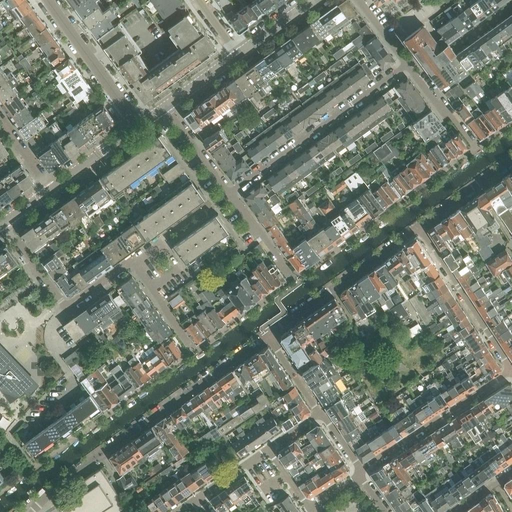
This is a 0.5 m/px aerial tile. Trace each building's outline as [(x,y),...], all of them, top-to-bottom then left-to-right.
[(22,0),(11,8),(18,17),(18,18),(32,8),(31,6),(32,5),(30,2),(28,2),(26,0),(22,0)] [(83,0),(75,6),(82,17),(99,4),(95,0),(83,0)] [(148,0),(142,5),(162,32),(169,27),(190,12),(182,2),(181,0),(180,0),(148,0)] [(251,0),(252,2),(247,5),(258,19),(267,13),(257,0),(251,0)] [(257,0),(267,13),(276,6),(271,0),(257,0)] [(349,0),(342,0),(338,4),(348,19),(352,16),(354,18),(359,14),(358,12),(349,0)] [(466,0),(457,0),(457,1),(474,24),(480,19),(466,0)] [(475,0),(466,0),(480,19),(486,15),(476,1),(475,0)] [(476,0),(476,1),(486,15),(493,10),(485,0),(476,0)] [(485,0),(493,10),(499,6),(495,0),(485,0)] [(457,1),(450,5),(467,29),(474,24),(457,1)] [(99,4),(82,17),(89,27),(113,10),(110,5),(103,10),(99,4)] [(338,4),(328,11),(341,27),(339,26),(343,23),(344,25),(350,21),(348,19),(338,4),(337,4),(338,4)] [(247,5),(238,12),(249,26),(258,19),(247,5)] [(446,13),(450,19),(461,33),(467,29),(450,5),(444,10),(446,13)] [(36,13),(36,11),(35,9),(33,8),(32,8),(18,18),(25,27),(39,17),(37,13),(36,13)] [(114,25),(110,19),(116,14),(113,10),(89,27),(97,37),(114,25)] [(249,26),(238,12),(234,14),(232,11),(226,15),(238,31),(241,32),(249,26)] [(328,11),(319,17),(330,32),(334,29),(335,32),(341,27),(328,11)] [(97,37),(102,44),(121,70),(123,69),(126,74),(125,75),(129,82),(130,81),(133,84),(132,84),(145,101),(217,49),(191,14),(190,12),(169,27),(170,29),(183,47),(177,52),(148,73),(146,69),(134,53),(138,50),(122,29),(118,23),(117,23),(116,23),(114,25),(97,37)] [(45,24),(44,22),(42,21),(41,21),(42,21),(39,17),(25,27),(32,37),(46,27),(46,26),(45,27),(45,26),(45,24)] [(330,32),(319,17),(310,24),(322,41),(321,39),(324,37),(326,38),(331,34),(330,32)] [(461,33),(450,19),(447,22),(444,17),(440,19),(454,38),(461,33)] [(511,23),(507,17),(501,22),(511,36),(511,23)] [(440,27),(437,29),(442,37),(447,43),(454,38),(440,19),(437,22),(440,27)] [(352,24),(360,35),(363,40),(373,32),(367,23),(361,28),(356,21),(352,24)] [(511,36),(501,22),(495,26),(505,40),(508,38),(511,43),(511,36)] [(310,24),(301,31),(311,46),(315,43),(316,45),(322,41),(310,24)] [(404,40),(405,39),(409,45),(419,59),(423,63),(422,64),(427,70),(428,70),(440,87),(442,85),(452,78),(457,84),(458,83),(460,82),(459,81),(470,73),(466,68),(456,54),(447,43),(442,37),(436,42),(423,25),(421,27),(420,26),(420,27),(405,39),(404,39),(403,39),(404,40)] [(495,26),(488,31),(506,55),(509,52),(502,42),(505,40),(495,26)] [(50,32),(50,30),(48,28),(47,28),(46,27),(32,37),(39,46),(53,36),(50,32)] [(311,46),(301,31),(291,37),(302,52),(306,50),(307,52),(313,48),(311,46)] [(488,31),(482,35),(492,49),(495,47),(503,57),(506,55),(488,31)] [(360,35),(351,41),(352,42),(355,46),(363,40),(360,35)] [(489,51),(492,49),(482,35),(476,40),(490,59),(494,64),(497,61),(489,51)] [(53,36),(39,46),(46,56),(59,47),(60,46),(59,45),(59,43),(58,41),(56,41),(53,36)] [(360,48),(366,56),(382,44),(376,36),(364,45),(362,42),(358,45),(357,44),(355,46),(351,49),(354,53),(360,48)] [(291,38),(282,44),(293,59),(296,56),(299,60),(305,56),(302,52),(291,37),(291,38)] [(476,40),(469,44),(484,63),(490,59),(476,40)] [(351,41),(342,48),(345,53),(351,49),(355,46),(352,42),(351,41)] [(6,44),(1,47),(5,53),(10,49),(6,44)] [(290,66),(289,65),(294,61),(293,59),(282,44),(273,51),(286,69),(291,76),(294,74),(289,67),(290,66)] [(382,44),(366,56),(372,65),(377,61),(389,53),(382,44)] [(482,65),(484,63),(469,44),(462,49),(477,68),(479,71),(484,67),(482,65)] [(46,56),(42,59),(45,63),(48,60),(53,66),(66,56),(59,47),(46,56)] [(342,48),(332,55),(336,60),(345,53),(342,48)] [(462,49),(456,54),(466,68),(470,66),(474,71),(477,68),(462,49)] [(264,57),(274,72),(278,70),(281,73),(286,69),(273,51),(264,57)] [(383,69),(382,69),(383,70),(395,61),(389,53),(377,61),(383,69)] [(24,58),(20,60),(27,70),(32,66),(25,57),(24,58)] [(68,58),(50,71),(55,76),(58,80),(76,66),(69,57),(68,58)] [(277,88),(270,79),(276,74),(274,72),(264,57),(254,64),(269,85),(273,91),(277,88)] [(359,62),(351,68),(362,84),(370,78),(370,79),(371,78),(370,78),(368,75),(364,70),(359,62)] [(254,64),(244,71),(262,95),(267,92),(264,88),(269,85),(254,64)] [(76,66),(58,80),(60,82),(61,82),(67,90),(84,78),(81,73),(76,67),(76,66)] [(0,68),(0,85),(13,76),(11,72),(5,76),(0,68)] [(351,68),(342,74),(354,90),(362,84),(351,68)] [(257,99),(262,95),(244,71),(234,79),(249,99),(254,95),(257,99)] [(342,74),(334,80),(346,96),(354,90),(342,74)] [(17,92),(14,88),(19,84),(13,76),(0,85),(0,101),(1,103),(17,92)] [(395,87),(400,94),(413,85),(407,77),(394,86),(395,87)] [(87,82),(88,82),(84,78),(67,90),(74,99),(73,100),(75,103),(93,89),(87,82)] [(225,86),(236,101),(235,101),(239,106),(243,103),(241,101),(247,97),(234,79),(225,86)] [(475,79),(464,87),(471,97),(472,97),(472,96),(475,94),(482,89),(482,88),(475,79)] [(511,87),(506,79),(499,84),(502,88),(511,102),(511,87)] [(38,80),(34,83),(38,89),(42,86),(38,80)] [(334,80),(326,86),(338,102),(346,96),(334,80)] [(491,81),(489,84),(497,94),(511,115),(511,102),(502,88),(498,90),(491,81)] [(457,84),(452,88),(458,97),(464,92),(458,83),(457,84)] [(489,90),(493,97),(490,99),(495,105),(507,121),(511,118),(511,115),(497,94),(489,84),(487,84),(491,89),(489,90)] [(401,95),(397,98),(402,105),(419,93),(413,85),(400,94),(401,95)] [(225,86),(212,95),(223,110),(235,101),(236,101),(225,86)] [(326,86),(318,91),(330,107),(338,102),(326,86)] [(456,100),(451,103),(464,120),(468,117),(472,114),(463,102),(459,97),(459,98),(458,97),(452,88),(448,90),(452,95),(456,100)] [(38,89),(32,94),(35,97),(41,93),(38,89)] [(475,94),(472,96),(472,97),(476,102),(479,102),(480,100),(479,99),(486,93),(482,89),(475,94)] [(322,113),(330,107),(318,91),(310,97),(322,114),(322,113)] [(17,92),(1,103),(10,115),(25,104),(17,92)] [(419,93),(402,105),(408,113),(425,101),(419,93)] [(212,95),(200,104),(211,119),(223,110),(212,95)] [(385,99),(383,95),(382,95),(375,101),(387,118),(394,112),(392,108),(389,104),(385,99)] [(305,107),(304,107),(313,120),(322,114),(310,97),(302,103),(305,107)] [(485,102),(489,109),(489,108),(502,125),(507,121),(495,105),(490,99),(490,98),(485,102)] [(272,99),(267,103),(271,108),(276,104),(272,99)] [(375,101),(367,107),(378,123),(387,118),(375,101)] [(408,113),(413,120),(409,123),(410,124),(431,109),(425,101),(408,113)] [(34,116),(25,104),(10,115),(19,127),(34,116)] [(110,126),(116,122),(103,104),(93,112),(106,129),(110,126)] [(200,104),(184,115),(195,130),(211,119),(200,104)] [(300,104),(291,111),(304,127),(312,121),(313,120),(304,107),(303,108),(302,108),(300,104)] [(73,126),(67,130),(79,148),(80,148),(86,144),(106,129),(93,112),(82,120),(76,110),(73,106),(72,105),(63,111),(65,114),(69,111),(75,120),(71,123),(73,126)] [(367,107),(358,113),(370,129),(378,123),(367,107)] [(489,109),(484,112),(497,128),(502,125),(489,108),(489,109)] [(431,109),(410,124),(417,133),(437,117),(431,109)] [(291,111),(283,116),(295,133),(303,127),(304,127),(291,111)] [(34,116),(19,127),(26,137),(30,134),(46,123),(39,113),(34,116)] [(358,113),(350,118),(362,135),(370,129),(358,113)] [(474,118),(487,134),(488,134),(495,130),(482,113),(475,118),(474,118)] [(283,116),(275,122),(287,138),(295,133),(283,116)] [(437,117),(417,133),(423,141),(430,137),(437,131),(444,126),(437,117)] [(487,134),(474,118),(471,120),(468,117),(464,120),(467,124),(480,139),(487,134)] [(350,118),(342,124),(354,141),(362,135),(350,118)] [(79,148),(67,130),(64,133),(55,121),(49,126),(70,155),(71,154),(72,154),(73,153),(74,151),(79,148)] [(275,122),(267,128),(279,144),(287,138),(275,122)] [(334,130),(346,147),(354,141),(342,124),(334,130)] [(446,124),(444,126),(462,151),(469,147),(458,132),(455,134),(451,130),(446,124)] [(53,141),(47,145),(60,162),(61,161),(61,160),(63,160),(64,159),(65,158),(70,155),(49,126),(49,125),(44,129),(49,134),(53,141)] [(444,126),(437,131),(443,139),(455,156),(462,151),(444,126)] [(406,127),(386,142),(388,145),(392,142),(409,130),(406,127)] [(267,128),(259,134),(271,150),(279,144),(267,128)] [(219,129),(203,141),(210,150),(226,139),(219,129)] [(334,130),(324,137),(334,150),(335,149),(338,153),(346,147),(334,130)] [(435,145),(430,149),(442,166),(450,160),(438,143),(443,139),(437,131),(430,137),(435,145)] [(26,137),(34,147),(49,169),(53,167),(54,166),(55,165),(56,165),(57,164),(58,163),(59,162),(59,163),(60,162),(47,145),(41,149),(38,144),(30,134),(26,137)] [(172,155),(165,145),(167,144),(168,144),(161,134),(101,177),(116,196),(172,155)] [(259,134),(251,140),(263,156),(271,150),(259,134)] [(333,150),(334,150),(324,137),(315,143),(315,144),(327,160),(336,154),(333,150)] [(443,139),(438,143),(450,160),(455,156),(443,139)] [(251,140),(243,146),(251,157),(255,162),(255,161),(263,156),(251,140)] [(238,142),(232,145),(238,153),(243,149),(238,142)] [(386,142),(373,152),(380,161),(387,156),(392,151),(388,145),(386,142)] [(392,142),(388,145),(392,151),(395,156),(396,157),(401,153),(392,142)] [(224,143),(211,152),(218,161),(230,152),(224,143)] [(315,144),(307,150),(319,166),(327,160),(315,144)] [(442,166),(430,149),(429,149),(427,145),(422,147),(438,168),(442,166)] [(307,150),(299,155),(311,172),(319,166),(307,150)] [(392,151),(387,156),(390,160),(395,156),(392,151)] [(422,165),(429,175),(435,170),(421,151),(415,157),(420,163),(422,162),(423,164),(422,165)] [(237,160),(230,152),(218,161),(224,170),(237,161),(237,160)] [(299,155),(291,161),(303,178),(311,172),(299,155)] [(242,156),(237,160),(237,161),(224,170),(231,179),(255,162),(251,157),(246,161),(242,156)] [(383,165),(390,160),(387,156),(380,161),(383,165)] [(429,175),(422,165),(423,164),(422,162),(420,163),(415,157),(406,164),(420,182),(429,175)] [(291,161),(283,167),(295,184),(303,178),(291,161)] [(420,182),(406,164),(404,162),(397,168),(412,187),(420,182)] [(184,172),(178,163),(163,174),(169,183),(184,172)] [(24,188),(24,187),(26,187),(27,186),(28,185),(28,184),(28,185),(29,184),(33,181),(21,164),(11,171),(23,189),(24,188)] [(283,167),(275,173),(287,189),(295,184),(283,167)] [(393,170),(397,174),(393,177),(405,192),(412,187),(397,168),(393,170)] [(382,172),(400,196),(405,192),(393,177),(389,171),(388,172),(386,169),(382,172)] [(16,193),(17,193),(18,192),(19,192),(20,191),(21,190),(22,189),(22,190),(23,189),(11,171),(1,179),(13,196),(16,194),(16,193)] [(356,171),(344,180),(352,190),(364,181),(356,171)] [(382,172),(376,178),(393,201),(400,196),(382,172)] [(267,178),(270,183),(266,185),(270,191),(274,188),(279,195),(287,189),(275,173),(267,178)] [(511,176),(510,173),(502,179),(511,194),(511,176)] [(86,211),(90,216),(113,199),(111,196),(112,196),(99,178),(94,182),(94,181),(92,181),(89,183),(89,185),(89,186),(76,195),(87,211),(86,211)] [(375,179),(367,186),(369,187),(384,208),(386,207),(393,201),(376,178),(375,179)] [(1,179),(0,179),(0,198),(3,203),(5,202),(4,202),(5,201),(6,201),(7,200),(8,199),(9,199),(10,198),(13,196),(1,179)] [(511,194),(502,179),(493,185),(510,210),(511,208),(511,194)] [(197,190),(197,189),(191,181),(190,180),(133,221),(147,240),(206,197),(199,188),(197,190)] [(243,196),(249,205),(262,195),(263,196),(268,193),(261,183),(243,196)] [(337,184),(331,189),(334,194),(341,189),(337,184)] [(158,185),(153,188),(158,195),(163,191),(158,185)] [(497,212),(511,234),(511,213),(510,210),(493,185),(484,191),(493,205),(497,212)] [(379,212),(379,211),(384,208),(369,187),(363,192),(373,206),(374,205),(379,212)] [(495,219),(488,209),(490,207),(493,205),(484,191),(481,193),(457,210),(482,249),(478,251),(481,255),(491,249),(488,245),(492,242),(487,235),(499,226),(495,219)] [(363,192),(357,197),(372,216),(379,212),(374,205),(373,206),(363,192)] [(301,201),(305,197),(303,194),(288,205),(293,211),(303,204),(301,201)] [(70,197),(70,198),(70,199),(56,209),(54,209),(52,210),(52,212),(51,213),(63,231),(69,226),(82,218),(81,215),(86,211),(87,211),(76,195),(74,196),(73,195),(70,197)] [(262,195),(249,205),(256,214),(269,205),(263,196),(262,195)] [(357,197),(357,198),(344,208),(346,210),(348,212),(351,217),(352,217),(359,226),(372,216),(357,197)] [(126,198),(121,202),(125,207),(130,203),(126,198)] [(329,199),(319,206),(325,215),(335,207),(329,199)] [(303,204),(293,211),(298,217),(308,210),(303,204)] [(269,205),(256,214),(262,222),(263,223),(270,218),(275,214),(269,205)] [(129,206),(124,209),(128,214),(133,211),(129,206)] [(308,210),(298,217),(302,224),(312,217),(308,210)] [(346,210),(341,214),(353,231),(359,226),(352,217),(351,217),(348,212),(346,210)] [(457,210),(450,216),(464,238),(474,253),(478,251),(482,249),(457,210)] [(340,212),(331,219),(333,222),(344,237),(353,231),(341,214),(340,212)] [(22,234),(27,240),(26,241),(28,244),(29,243),(42,262),(43,261),(50,256),(43,245),(63,231),(51,213),(50,214),(49,214),(48,213),(46,215),(45,216),(46,217),(28,230),(28,229),(26,229),(24,230),(24,232),(22,234)] [(99,214),(92,219),(99,228),(106,224),(99,214)] [(218,214),(171,247),(180,259),(182,258),(188,265),(230,235),(222,224),(224,223),(225,224),(225,223),(218,214)] [(450,216),(441,222),(450,236),(455,244),(464,238),(450,216)] [(302,224),(298,227),(301,231),(305,228),(307,230),(317,223),(312,217),(302,224)] [(274,223),(273,221),(270,218),(263,223),(267,228),(274,223)] [(333,222),(324,228),(336,244),(344,237),(333,222)] [(441,222),(434,226),(444,240),(450,236),(441,222)] [(267,228),(267,229),(273,236),(280,231),(274,223),(267,228)] [(138,232),(134,225),(123,233),(134,249),(145,241),(138,232)] [(428,231),(440,250),(443,255),(450,250),(444,240),(434,226),(428,231)] [(307,239),(319,255),(335,244),(336,244),(324,228),(323,227),(322,227),(307,238),(308,239),(307,239)] [(83,228),(79,230),(86,239),(89,237),(83,228)] [(280,231),(273,236),(283,250),(290,244),(288,241),(280,231)] [(123,233),(112,241),(124,257),(134,249),(123,233)] [(307,239),(308,239),(307,238),(307,239),(305,237),(297,243),(293,237),(288,241),(290,244),(296,252),(306,265),(319,255),(307,239)] [(439,275),(431,261),(416,239),(407,245),(429,278),(431,280),(439,275)] [(101,248),(101,249),(104,253),(104,252),(113,265),(124,257),(112,241),(101,248)] [(50,256),(43,261),(49,270),(61,261),(58,257),(64,253),(61,249),(60,249),(55,242),(50,245),(56,252),(55,253),(50,256)] [(264,250),(260,244),(259,244),(253,249),(256,253),(258,251),(260,253),(264,250)] [(290,244),(283,250),(288,257),(296,252),(290,244)] [(0,274),(18,261),(6,245),(2,248),(0,247),(0,274)] [(407,245),(402,248),(423,282),(429,278),(407,245)] [(93,253),(96,258),(105,270),(113,265),(104,252),(104,253),(101,249),(101,248),(93,253)] [(396,253),(411,277),(406,281),(408,284),(412,290),(414,288),(423,282),(402,248),(396,253)] [(491,249),(481,255),(481,256),(484,260),(492,255),(494,254),(491,249)] [(492,255),(484,260),(484,261),(486,264),(494,276),(497,274),(511,263),(511,259),(505,249),(494,257),(492,255)] [(450,250),(443,255),(452,268),(459,263),(450,250)] [(459,263),(452,268),(456,275),(469,267),(467,265),(474,261),(481,256),(481,255),(478,251),(474,253),(470,256),(469,254),(464,257),(463,255),(462,256),(463,259),(459,263)] [(296,252),(288,257),(298,270),(306,265),(296,252)] [(105,270),(96,258),(93,253),(84,259),(85,261),(88,264),(97,276),(105,270)] [(398,270),(406,281),(411,277),(396,253),(390,257),(398,270)] [(258,265),(254,260),(251,256),(248,258),(251,262),(255,268),(252,270),(254,273),(258,279),(268,291),(274,287),(257,265),(258,265)] [(260,263),(258,265),(257,265),(274,287),(279,284),(270,272),(267,267),(259,256),(256,258),(260,263)] [(390,257),(385,262),(398,281),(398,282),(401,280),(396,272),(398,270),(390,257)] [(67,270),(61,261),(49,270),(54,278),(63,272),(64,272),(67,270)] [(77,266),(80,270),(89,282),(97,276),(88,264),(85,261),(81,264),(78,266),(77,266)] [(469,267),(456,275),(460,281),(473,273),(480,268),(486,264),(484,261),(477,266),(474,262),(475,262),(474,261),(467,265),(469,267)] [(385,262),(375,268),(389,289),(391,288),(390,286),(398,281),(385,262)] [(511,283),(511,263),(497,274),(504,283),(508,280),(511,285),(511,283)] [(270,272),(279,284),(286,279),(275,264),(272,264),(267,267),(270,272)] [(21,266),(17,269),(25,279),(28,277),(21,266)] [(392,296),(401,290),(397,284),(391,288),(389,289),(375,268),(367,274),(380,294),(381,295),(386,303),(390,309),(394,307),(386,294),(390,292),(392,296)] [(473,273),(460,281),(464,287),(481,276),(479,272),(482,270),(480,268),(473,273)] [(261,297),(251,284),(247,278),(245,275),(241,269),(235,273),(256,301),(256,300),(260,297),(261,297)] [(57,282),(67,295),(70,296),(81,288),(72,276),(67,270),(64,272),(63,272),(54,278),(57,282)] [(80,270),(72,276),(81,288),(89,282),(80,270)] [(237,277),(228,284),(230,287),(225,290),(223,287),(217,291),(221,296),(221,297),(227,292),(241,311),(256,301),(235,273),(237,277)] [(254,273),(247,278),(251,284),(261,297),(268,291),(258,279),(254,273)] [(367,274),(358,281),(370,300),(380,294),(367,274)] [(423,282),(414,288),(414,289),(414,288),(420,297),(426,293),(444,282),(439,275),(431,280),(429,278),(423,282)] [(481,276),(464,287),(468,293),(486,281),(483,275),(481,276)] [(132,276),(117,286),(119,289),(117,291),(120,294),(113,299),(116,303),(124,296),(139,286),(132,276)] [(486,281),(468,293),(473,300),(485,291),(483,288),(495,280),(493,277),(486,281)] [(358,281),(349,287),(366,315),(376,309),(370,300),(358,281)] [(444,282),(426,293),(431,300),(435,297),(448,288),(444,282)] [(502,290),(505,295),(508,293),(507,292),(511,288),(511,283),(511,285),(503,290),(502,290)] [(124,296),(116,303),(119,307),(125,302),(128,305),(129,304),(131,306),(146,296),(139,286),(124,296)] [(485,291),(473,300),(477,307),(502,290),(503,290),(500,286),(492,291),(490,288),(485,291)] [(341,296),(342,298),(344,301),(352,314),(358,311),(362,318),(366,315),(349,287),(341,292),(341,296)] [(184,293),(180,288),(166,298),(168,300),(174,296),(173,296),(178,293),(180,296),(184,293)] [(210,288),(202,291),(211,304),(221,296),(215,295),(210,288)] [(438,300),(427,308),(429,310),(452,295),(448,288),(435,297),(438,300)] [(477,307),(481,313),(494,305),(498,302),(496,298),(498,297),(499,298),(505,295),(502,290),(477,307)] [(202,291),(198,294),(204,303),(201,305),(218,328),(226,323),(217,311),(211,304),(202,291)] [(227,292),(221,297),(224,300),(227,303),(227,304),(236,315),(241,311),(227,292)] [(109,293),(98,300),(98,301),(109,315),(115,324),(125,316),(119,307),(116,303),(113,299),(109,293)] [(184,300),(180,296),(178,293),(173,296),(174,296),(179,304),(184,300)] [(417,294),(409,299),(413,305),(421,299),(417,294)] [(382,305),(386,303),(381,295),(377,298),(382,305)] [(452,295),(429,310),(431,314),(436,310),(438,313),(457,301),(452,295)] [(131,306),(133,309),(132,311),(134,314),(132,316),(134,319),(138,316),(153,306),(146,296),(131,306)] [(179,304),(174,296),(168,300),(174,308),(179,304)] [(211,304),(217,311),(226,323),(236,315),(227,304),(227,303),(224,300),(221,297),(221,296),(211,304)] [(319,308),(330,326),(346,316),(334,297),(319,308)] [(421,299),(413,305),(425,324),(433,319),(421,299)] [(494,305),(481,313),(485,320),(504,308),(511,303),(509,300),(496,308),(494,305)] [(98,301),(86,309),(97,324),(109,315),(98,301)] [(439,320),(436,322),(437,324),(461,308),(457,301),(438,313),(440,317),(438,318),(439,320)] [(391,311),(395,316),(398,321),(409,314),(401,302),(394,307),(390,309),(391,311)] [(201,313),(196,316),(211,333),(218,328),(201,305),(201,306),(200,304),(196,307),(201,313)] [(138,316),(146,326),(161,316),(153,306),(138,316)] [(304,319),(313,335),(314,337),(331,327),(330,326),(319,308),(304,319)] [(439,327),(441,326),(444,324),(446,328),(465,315),(461,308),(437,324),(437,325),(439,327)] [(508,315),(504,308),(485,320),(490,326),(508,315)] [(86,309),(75,317),(86,332),(97,324),(86,309)] [(0,387),(19,395),(25,391),(29,395),(38,386),(37,385),(8,356),(0,347),(0,314),(1,314),(0,313),(0,387)] [(189,318),(205,338),(211,333),(196,316),(195,315),(192,317),(192,316),(189,318)] [(448,331),(443,335),(445,338),(450,334),(470,322),(465,315),(446,328),(448,331)] [(495,335),(511,324),(511,320),(508,315),(490,326),(495,335)] [(146,326),(155,339),(157,338),(158,341),(172,331),(161,316),(146,326)] [(75,317),(64,325),(75,340),(86,332),(75,317)] [(185,328),(197,344),(205,338),(189,318),(188,317),(181,323),(185,328)] [(291,328),(301,344),(315,363),(323,358),(315,348),(311,340),(313,339),(311,337),(313,335),(304,319),(295,325),(295,326),(291,328)] [(455,341),(474,328),(470,322),(450,334),(455,341)] [(511,332),(510,330),(511,328),(511,324),(495,335),(500,342),(511,333),(511,332)] [(281,335),(280,340),(281,340),(289,352),(301,344),(291,328),(282,335),(281,335)] [(474,328),(455,341),(457,344),(454,346),(457,349),(466,343),(467,344),(479,336),(474,328)] [(511,333),(500,342),(504,348),(511,343),(511,333)] [(467,345),(460,349),(465,356),(484,344),(484,343),(479,336),(467,344),(467,345)] [(161,344),(174,360),(183,354),(173,340),(171,341),(169,338),(161,344)] [(159,341),(152,346),(166,365),(174,360),(161,344),(159,341)] [(301,344),(289,352),(298,365),(302,372),(315,363),(301,344)] [(484,344),(465,356),(469,363),(489,350),(484,344)] [(152,346),(145,352),(146,354),(159,371),(166,365),(152,346)] [(259,351),(272,371),(283,387),(292,381),(269,347),(266,347),(259,351)] [(469,363),(464,366),(466,370),(471,366),(474,370),(493,357),(489,350),(469,363)] [(65,359),(69,364),(79,356),(75,351),(65,359)] [(283,387),(272,371),(259,351),(251,357),(263,376),(267,374),(278,390),(283,387)] [(131,366),(143,382),(151,377),(137,358),(133,352),(131,353),(134,357),(128,361),(131,366)] [(139,357),(137,358),(151,377),(159,371),(146,354),(140,359),(139,357)] [(95,357),(91,360),(98,368),(102,374),(105,371),(95,357)] [(263,384),(262,385),(264,387),(273,401),(277,398),(267,384),(268,383),(263,376),(251,357),(244,362),(256,381),(259,379),(263,384)] [(330,364),(329,362),(324,357),(323,358),(315,363),(302,372),(307,379),(330,364)] [(493,357),(474,370),(476,373),(470,376),(472,380),(497,364),(493,357)] [(231,371),(240,383),(242,381),(244,384),(246,386),(251,383),(255,389),(259,387),(256,381),(244,362),(234,369),(231,371)] [(460,373),(457,374),(469,392),(477,387),(472,380),(470,376),(469,374),(466,370),(464,366),(461,363),(456,366),(459,371),(460,373)] [(337,370),(335,367),(333,368),(330,364),(307,379),(312,387),(337,370)] [(497,364),(472,380),(477,387),(480,384),(478,381),(486,376),(488,379),(500,371),(501,369),(497,364)] [(116,378),(109,383),(120,400),(128,394),(136,388),(137,387),(126,371),(124,372),(119,365),(111,372),(116,378)] [(131,366),(125,370),(126,371),(137,387),(143,382),(131,366)] [(81,381),(80,381),(81,382),(81,381),(91,395),(102,410),(108,406),(109,408),(120,400),(109,383),(102,374),(98,368),(81,381),(80,381),(81,381)] [(443,368),(440,370),(447,381),(444,383),(456,401),(462,397),(450,378),(443,368)] [(337,370),(312,387),(316,393),(330,385),(336,380),(341,377),(337,370)] [(231,371),(224,376),(233,388),(237,385),(240,389),(239,389),(241,392),(244,389),(240,383),(231,371)] [(469,392),(457,374),(457,375),(457,376),(454,378),(453,375),(450,378),(462,397),(469,392)] [(236,399),(230,390),(233,388),(224,376),(218,380),(232,400),(233,401),(236,399)] [(437,379),(433,381),(449,405),(456,401),(444,383),(441,385),(437,379)] [(218,380),(212,384),(225,402),(228,400),(229,402),(232,400),(218,380)] [(341,387),(336,380),(330,385),(316,393),(321,400),(341,387)] [(433,381),(426,386),(433,396),(443,409),(449,405),(433,381)] [(508,383),(484,399),(489,406),(511,390),(511,386),(511,384),(508,383)] [(212,384),(206,388),(220,408),(222,406),(221,404),(225,402),(212,384)] [(294,385),(281,394),(285,401),(298,392),(294,385)] [(253,391),(259,401),(251,406),(256,412),(270,402),(259,387),(255,389),(253,391)] [(350,390),(348,387),(343,390),(341,387),(321,400),(325,407),(334,400),(350,390)] [(206,388),(200,393),(212,410),(213,410),(216,408),(217,409),(220,408),(206,388)] [(420,391),(423,395),(436,414),(443,409),(433,396),(430,398),(424,389),(420,391)] [(356,396),(354,394),(351,390),(350,390),(334,400),(325,407),(329,414),(349,401),(356,396)] [(511,390),(489,406),(494,412),(511,400),(511,390)] [(85,394),(88,398),(86,399),(83,395),(79,398),(78,398),(82,402),(93,417),(102,411),(87,391),(85,394)] [(285,401),(279,405),(283,411),(299,400),(302,398),(298,392),(285,401)] [(209,414),(208,412),(211,410),(212,411),(212,410),(200,393),(194,397),(207,415),(209,414)] [(423,395),(416,399),(420,405),(429,418),(436,414),(423,395)] [(205,418),(207,420),(205,421),(209,426),(214,422),(215,421),(211,416),(209,418),(207,415),(194,397),(188,401),(197,414),(197,413),(201,420),(205,418)] [(410,397),(406,399),(414,410),(422,423),(429,418),(420,405),(416,407),(410,397)] [(69,405),(72,409),(84,424),(93,417),(82,402),(78,398),(76,401),(78,405),(77,406),(74,402),(70,405),(69,405)] [(283,411),(282,411),(285,415),(291,411),(293,414),(306,404),(302,398),(299,400),(283,411)] [(484,399),(477,403),(485,416),(493,427),(500,423),(499,423),(497,419),(498,419),(494,412),(489,406),(484,399)] [(500,413),(499,413),(508,407),(510,411),(511,409),(511,400),(494,412),(498,419),(500,417),(498,414),(500,413)] [(194,415),(197,414),(188,401),(182,405),(197,427),(198,428),(202,426),(194,415)] [(349,401),(329,414),(334,420),(353,408),(355,407),(353,403),(351,404),(349,401)] [(482,418),(485,416),(477,403),(471,408),(486,429),(489,428),(482,418)] [(293,414),(294,414),(279,423),(284,431),(309,413),(310,410),(306,404),(293,414)] [(63,416),(74,431),(84,424),(72,409),(69,405),(67,408),(69,411),(68,413),(65,409),(60,412),(63,416)] [(182,405),(171,413),(180,428),(184,426),(188,433),(197,427),(182,405)] [(228,406),(222,411),(224,415),(229,411),(230,410),(229,409),(228,406)] [(251,406),(240,414),(244,420),(256,412),(251,406)] [(404,406),(402,407),(404,410),(416,427),(422,423),(414,410),(410,413),(408,409),(407,409),(404,406)] [(353,408),(334,420),(338,427),(358,414),(353,408)] [(471,408),(464,412),(472,424),(476,422),(482,431),(485,429),(485,430),(486,429),(471,408)] [(511,409),(510,411),(511,413),(511,414),(500,422),(502,425),(511,419),(511,409)] [(396,410),(388,415),(394,424),(394,423),(402,436),(409,431),(397,413),(396,410)] [(397,413),(409,431),(416,427),(404,410),(401,413),(400,411),(397,413)] [(51,418),(54,423),(65,438),(74,431),(63,416),(60,412),(60,411),(57,415),(60,418),(58,419),(56,415),(51,419),(51,418)] [(229,411),(224,415),(227,418),(233,427),(244,420),(240,414),(240,413),(234,417),(229,411)] [(376,411),(369,416),(372,420),(379,415),(376,411)] [(464,412),(457,417),(470,435),(475,443),(482,439),(478,432),(474,435),(469,426),(472,424),(464,412)] [(175,432),(180,428),(171,413),(155,425),(175,454),(172,456),(175,460),(177,458),(178,459),(187,452),(189,451),(188,450),(196,445),(194,442),(186,447),(175,432)] [(343,434),(362,421),(358,414),(338,427),(343,434)] [(262,417),(259,419),(273,439),(282,432),(280,429),(281,428),(272,416),(265,421),(262,417)] [(215,421),(214,422),(222,435),(233,427),(227,418),(223,421),(221,417),(215,421)] [(457,417),(451,421),(462,438),(466,436),(466,437),(470,435),(457,417)] [(65,438),(54,423),(51,418),(48,421),(51,425),(45,429),(45,430),(56,445),(65,438)] [(377,427),(380,432),(389,445),(396,440),(388,427),(382,418),(381,419),(378,421),(380,425),(377,427)] [(256,422),(259,426),(252,430),(263,446),(273,439),(259,419),(256,422)] [(511,419),(502,425),(505,429),(511,424),(511,425),(511,419)] [(362,421),(343,434),(347,440),(354,436),(361,432),(364,429),(367,428),(363,422),(364,422),(363,420),(362,421)] [(451,421),(444,425),(463,454),(470,450),(467,446),(462,438),(451,421)] [(211,429),(205,434),(211,442),(222,435),(214,422),(209,426),(211,429)] [(500,423),(493,427),(495,431),(492,433),(490,430),(487,432),(488,435),(482,439),(485,443),(491,438),(491,439),(498,434),(505,429),(502,425),(500,422),(499,423),(500,423)] [(402,436),(394,423),(394,424),(392,424),(388,427),(396,440),(401,437),(402,436)] [(36,436),(35,436),(47,452),(56,445),(45,430),(45,429),(42,425),(39,428),(42,432),(36,436)] [(317,425),(301,436),(306,442),(310,439),(323,430),(320,426),(317,425)] [(371,425),(367,427),(374,437),(382,449),(389,445),(380,432),(377,427),(374,429),(371,425)] [(453,448),(451,449),(457,458),(463,454),(444,425),(437,430),(446,442),(449,440),(452,445),(453,448)] [(152,427),(133,440),(144,456),(145,455),(146,456),(150,453),(152,457),(162,450),(159,447),(164,443),(152,427)] [(364,429),(361,432),(362,434),(367,441),(376,453),(382,449),(374,437),(371,439),(364,429)] [(243,431),(240,434),(253,452),(263,446),(252,430),(245,435),(243,431)] [(323,430),(310,439),(312,442),(308,445),(307,444),(301,449),(304,452),(327,436),(323,430)] [(443,444),(446,442),(437,430),(430,434),(439,447),(448,460),(450,463),(454,460),(450,453),(449,454),(443,444)] [(33,438),(26,443),(37,459),(47,452),(35,436),(36,436),(32,432),(30,435),(33,438)] [(364,443),(360,436),(362,434),(361,432),(354,436),(358,442),(360,445),(369,458),(376,453),(367,441),(364,443)] [(205,434),(194,441),(194,442),(196,445),(200,450),(207,445),(211,442),(205,434)] [(239,439),(232,444),(243,460),(253,452),(240,434),(236,436),(239,439)] [(430,434),(424,439),(432,451),(438,460),(442,458),(436,449),(439,447),(430,434)] [(327,436),(304,452),(306,455),(316,448),(318,451),(331,442),(327,436)] [(354,444),(358,442),(354,436),(347,440),(353,450),(362,462),(369,458),(360,445),(357,448),(354,444)] [(499,443),(497,445),(509,463),(511,460),(511,452),(502,438),(501,438),(500,436),(496,439),(498,442),(499,443)] [(504,436),(502,438),(511,452),(511,439),(510,436),(506,438),(504,436)] [(424,439),(417,443),(426,455),(432,451),(424,439)] [(133,440),(122,448),(133,464),(144,456),(133,440)] [(301,456),(304,454),(295,440),(289,445),(303,465),(304,465),(303,463),(304,462),(303,460),(304,460),(301,456)] [(314,454),(316,457),(318,460),(335,448),(331,442),(318,451),(314,454)] [(417,443),(410,447),(422,464),(425,462),(426,464),(430,462),(426,455),(417,443)] [(509,463),(497,445),(496,444),(492,446),(490,444),(487,446),(489,449),(503,467),(509,463)] [(289,445),(283,449),(292,462),(295,465),(297,469),(303,465),(289,445)] [(418,466),(422,464),(410,447),(404,452),(423,479),(426,477),(421,469),(421,470),(418,466)] [(122,448),(110,457),(120,473),(133,464),(122,448)] [(316,461),(318,464),(320,463),(322,466),(326,463),(340,454),(335,448),(318,460),(316,461)] [(278,452),(279,452),(278,455),(288,470),(292,475),(299,471),(297,469),(295,465),(292,462),(283,449),(278,452)] [(489,449),(483,454),(496,472),(503,467),(489,449)] [(404,452),(397,456),(411,476),(411,477),(414,475),(419,481),(423,479),(404,452)] [(327,468),(323,470),(325,472),(326,471),(327,473),(344,461),(340,454),(326,463),(329,467),(327,468)] [(483,454),(477,458),(490,477),(496,472),(483,454)] [(171,456),(165,460),(168,464),(175,460),(172,456),(171,457),(171,456)] [(397,456),(389,461),(394,468),(398,474),(400,477),(403,480),(405,484),(406,485),(410,483),(407,479),(411,476),(397,456)] [(471,458),(468,460),(470,463),(483,481),(490,477),(477,458),(476,458),(473,460),(471,458)] [(197,467),(209,483),(216,478),(214,475),(205,461),(197,467)] [(321,477),(326,486),(348,471),(349,468),(344,461),(327,473),(326,471),(325,472),(323,470),(319,474),(321,477)] [(389,461),(370,474),(375,480),(387,472),(394,468),(389,461)] [(159,462),(153,467),(156,472),(163,468),(159,462)] [(317,472),(311,463),(305,467),(306,468),(305,468),(320,490),(326,486),(321,477),(319,474),(317,472)] [(464,469),(468,474),(476,486),(483,481),(470,463),(463,468),(464,469)] [(197,467),(190,472),(201,488),(209,483),(197,467)] [(99,511),(102,510),(103,511),(119,511),(127,507),(120,496),(101,468),(82,480),(88,489),(62,506),(63,508),(59,510),(60,511),(99,511)] [(308,479),(305,481),(314,494),(320,490),(305,468),(300,472),(303,477),(305,475),(308,479)] [(460,470),(457,473),(462,479),(470,491),(476,486),(468,474),(464,469),(461,471),(460,470)] [(292,475),(299,485),(307,496),(310,497),(314,494),(305,481),(303,477),(300,472),(299,471),(292,475)] [(451,471),(448,474),(450,478),(455,483),(464,495),(470,491),(462,479),(457,473),(457,472),(453,475),(451,471)] [(190,472),(182,477),(194,493),(201,488),(190,472)] [(387,472),(375,480),(379,487),(392,478),(387,472)] [(394,482),(400,477),(398,474),(392,478),(379,487),(384,494),(396,485),(394,482)] [(126,480),(123,476),(117,480),(118,482),(122,494),(138,484),(132,476),(126,480)] [(250,498),(256,506),(260,503),(253,493),(252,494),(250,491),(253,489),(244,476),(238,480),(250,498)] [(182,477),(175,482),(187,499),(194,493),(182,477)] [(447,479),(444,482),(457,500),(464,495),(455,483),(450,478),(447,480),(447,479)] [(165,483),(168,487),(179,504),(187,499),(175,482),(171,485),(168,480),(165,483)] [(238,480),(232,484),(244,502),(250,498),(238,480)] [(401,491),(399,488),(405,484),(403,480),(396,485),(384,494),(388,500),(401,491)] [(444,482),(441,484),(438,486),(451,505),(457,500),(444,482)] [(232,484),(226,488),(235,501),(238,499),(241,504),(244,502),(232,484)] [(438,486),(431,491),(444,509),(451,505),(438,486)] [(168,487),(160,492),(172,509),(179,504),(168,487)] [(403,495),(410,490),(407,487),(401,491),(388,500),(393,506),(405,498),(403,495)] [(226,488),(218,494),(228,507),(235,502),(235,501),(226,488)] [(416,493),(421,500),(418,502),(424,511),(435,511),(425,496),(421,490),(416,493)] [(440,511),(444,509),(431,491),(425,496),(435,511),(440,511)] [(153,497),(163,511),(167,511),(172,509),(160,492),(153,497)] [(408,501),(414,496),(412,493),(405,498),(393,506),(396,511),(398,511),(410,504),(408,501)] [(163,511),(153,497),(151,494),(143,499),(151,511),(163,511)] [(218,494),(211,499),(219,511),(220,511),(228,507),(218,494)] [(490,494),(486,497),(493,509),(495,511),(498,511),(502,509),(495,498),(495,497),(493,494),(493,495),(490,494)] [(281,510),(278,511),(285,511),(295,505),(288,495),(276,503),(281,510)] [(494,511),(495,511),(493,509),(486,497),(480,501),(486,511),(494,511)] [(486,511),(480,501),(474,505),(478,511),(486,511)]
